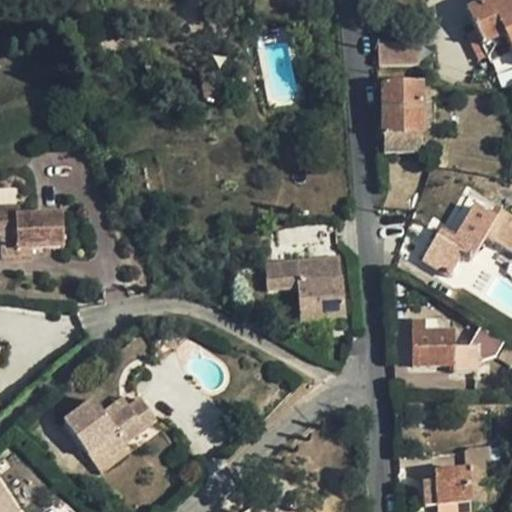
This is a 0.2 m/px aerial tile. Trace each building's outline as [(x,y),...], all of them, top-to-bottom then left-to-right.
[(511,0),(491,0),(468,11),(477,31),(468,35),(480,59),(489,55),(492,62),(511,53),(511,0)] [(65,38),(74,64),(83,61),(78,47),(75,35),(65,38)] [(100,40),(78,47),(83,61),(90,59),(91,63),(106,58),(100,40)] [(404,46),(379,47),(380,65),(405,65),(404,46)] [(229,73),(207,77),(210,89),(231,85),(229,73)] [(384,153),(423,154),(423,86),(383,87),(383,126),(378,127),(378,137),(384,137),(384,153)] [(431,154),(431,168),(445,168),(445,153),(431,153),(431,154)] [(20,208),(0,205),(0,237),(5,239),(3,256),(20,258),(21,249),(31,250),(68,255),(71,222),(24,216),(25,209),(20,208)] [(511,222),(495,212),(492,218),(489,223),(483,219),(486,214),(475,208),(455,239),(442,231),(424,261),(448,277),(462,254),(473,260),(487,239),(510,253),(511,250),(511,222)] [(492,218),(486,214),(483,219),(489,223),(492,218)] [(331,219),(275,225),(278,254),(335,249),(331,219)] [(31,250),(21,249),(20,258),(30,259),(31,250)] [(338,261),(297,264),(301,322),(344,318),(341,280),(339,280),(338,261)] [(398,365),(410,364),(409,321),(397,322),(398,365)] [(426,322),(414,322),(416,368),(454,367),(455,374),(476,373),(476,348),(454,348),(453,330),(427,330),(426,322)] [(511,350),(508,348),(502,360),(511,365),(511,350)] [(124,399),(104,414),(107,418),(127,405),(124,399)] [(107,418),(104,414),(96,402),(67,422),(91,454),(104,444),(118,435),(126,447),(158,424),(142,401),(130,408),(127,405),(107,418)] [(112,457),(126,447),(118,435),(104,444),(112,457)] [(465,456),(465,474),(486,472),(492,472),(491,450),(469,451),(465,456)] [(465,474),(435,475),(437,507),(450,507),(472,506),(472,505),(471,498),(486,498),(486,472),(465,474)] [(425,507),(437,507),(435,475),(424,475),(425,507)]
